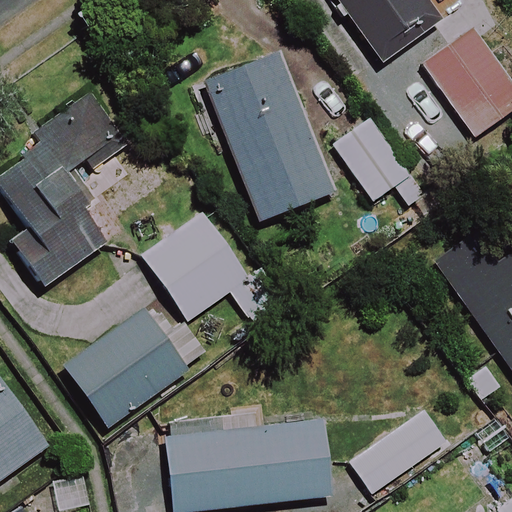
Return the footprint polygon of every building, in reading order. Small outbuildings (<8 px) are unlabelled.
[(433,26),(415,0),(332,0),(376,64),(433,26)] [(507,87),(467,30),(415,66),(455,123),(507,87)] [(328,196),(271,55),(194,86),(250,227),(328,196)] [(56,179),(80,162),(85,169),(120,143),(114,136),(83,94),(0,156),(0,199),(16,221),(0,232),(0,246),(35,293),(97,247),(75,217),(81,213),(56,179)] [(405,180),(365,121),(328,146),(367,205),(405,180)] [(137,260),(183,324),(222,296),(235,313),(257,297),(199,216),(137,260)] [(511,248),(490,264),(467,232),(417,268),(487,365),(496,358),(511,379),(511,248)] [(99,433),(200,359),(164,310),(145,325),(135,312),(54,372),(99,433)] [(0,480),(41,451),(0,393),(0,480)] [(441,447),(420,416),(345,466),(365,497),(441,447)] [(511,451),(493,421),(411,471),(429,500),(511,451)] [(209,511),(322,500),(315,426),(155,443),(162,511),(209,511)] [(511,511),(511,500),(510,497),(490,511),(511,511)]
